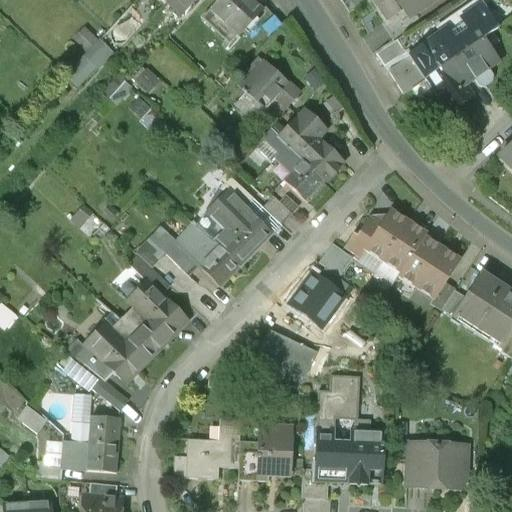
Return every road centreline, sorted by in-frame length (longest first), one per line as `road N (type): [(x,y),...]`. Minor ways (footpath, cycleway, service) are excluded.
road 1 (residential): [(153,511),(148,434),(176,375),(370,190),(401,149)]
road 2 (residential): [(305,0),(401,149)]
